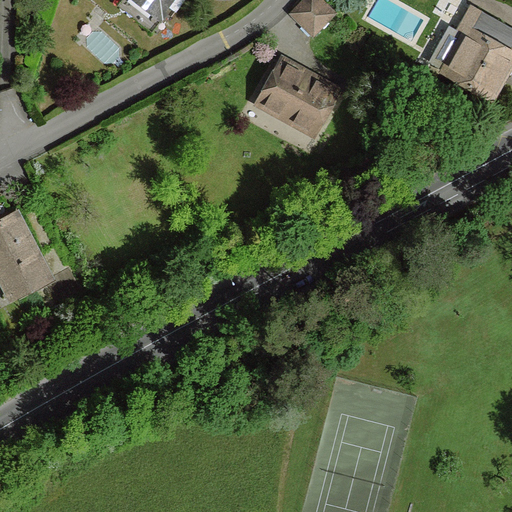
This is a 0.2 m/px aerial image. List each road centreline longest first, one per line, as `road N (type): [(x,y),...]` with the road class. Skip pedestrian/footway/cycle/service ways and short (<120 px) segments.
road 1 (secondary): [(0,425),(511,155)]
road 2 (residential): [(0,156),(228,36),(277,0)]
